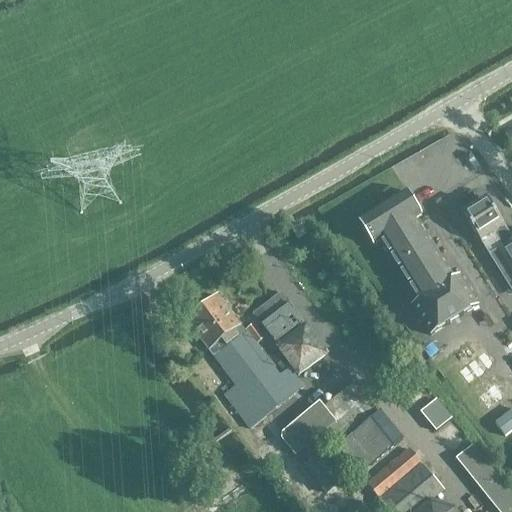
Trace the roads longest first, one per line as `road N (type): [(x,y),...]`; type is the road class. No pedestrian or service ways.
road 1 (tertiary): [(0,349),(247,223),(511,72)]
road 2 (track): [(144,511),(57,400),(26,334)]
